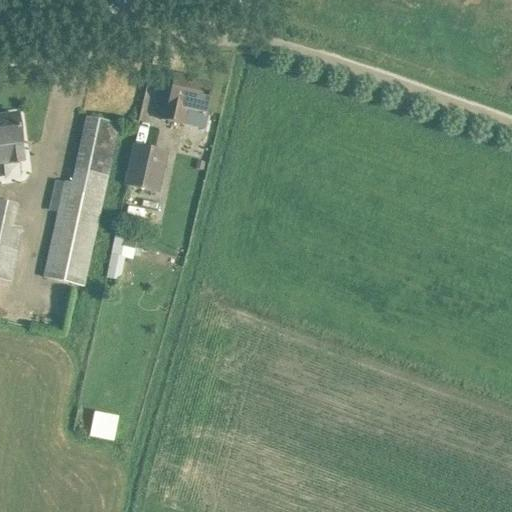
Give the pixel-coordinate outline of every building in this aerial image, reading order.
[(175,77),(169,104),(165,103),(161,120),(184,125),(187,110),(206,114),(212,85),(175,77)] [(0,162),(10,161),(10,163),(24,162),(21,144),(22,144),(18,116),(0,118),(0,162)] [(61,206),(45,279),(87,288),(123,124),(90,117),(75,187),(55,183),(53,193),(51,203),(61,206)] [(135,147),(135,148),(126,186),(157,193),(165,154),(135,147)] [(0,202),(0,280),(11,283),(22,229),(13,227),(17,207),(0,202)] [(117,229),(114,245),(134,250),(137,238),(124,235),(125,231),(117,229)] [(131,260),(134,250),(114,245),(112,255),(121,257),(126,258),(131,260)] [(120,282),(126,258),(121,257),(112,255),(106,279),(120,282)] [(95,410),(90,434),(114,439),(119,415),(95,410)]
